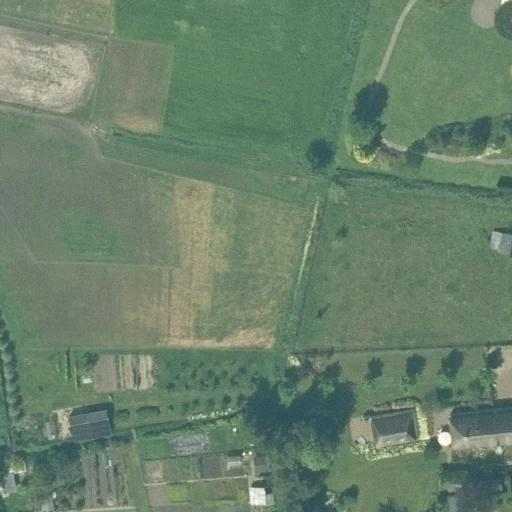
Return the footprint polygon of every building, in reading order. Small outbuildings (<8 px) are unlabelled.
[(511,223),(511,232),(500,232),(499,254),(511,254),(511,223)] [(511,406),(511,407),(450,414),(453,445),(490,442),(511,439),(511,406)] [(371,412),(374,440),(416,436),(414,408),(371,412)] [(24,460),(5,463),(7,473),(26,469),(24,460)] [(0,491),(9,489),(6,470),(0,470),(0,491)]
